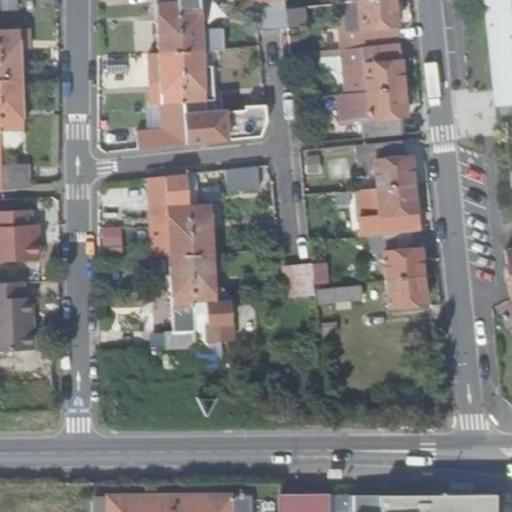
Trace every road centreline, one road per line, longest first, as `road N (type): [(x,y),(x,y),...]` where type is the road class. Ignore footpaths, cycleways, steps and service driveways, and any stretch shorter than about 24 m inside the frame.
road 1 (residential): [(477,451),(431,0)]
road 2 (secondary): [(477,451),(79,454)]
road 3 (residential): [(73,173),(79,454)]
road 4 (residential): [(73,173),(281,150)]
road 5 (residential): [(73,0),(73,173)]
